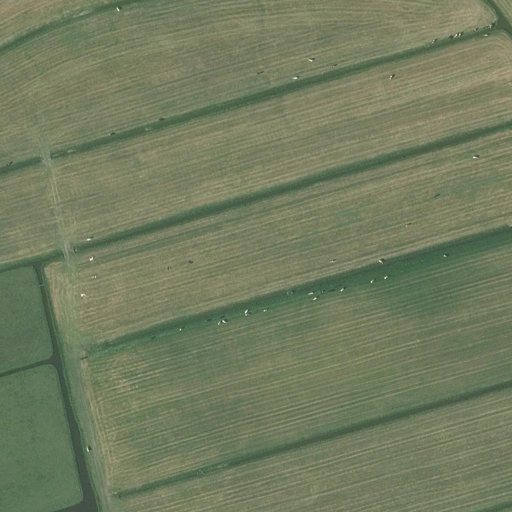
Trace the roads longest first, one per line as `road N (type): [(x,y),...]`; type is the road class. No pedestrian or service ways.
road 1 (track): [(66,242),(71,343),(108,511)]
road 2 (track): [(44,152),(66,242),(0,254)]
